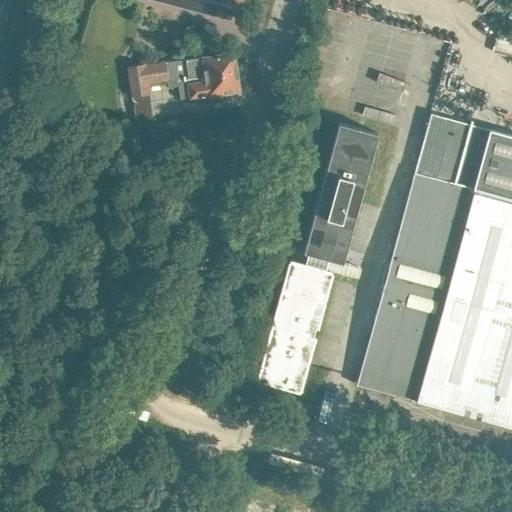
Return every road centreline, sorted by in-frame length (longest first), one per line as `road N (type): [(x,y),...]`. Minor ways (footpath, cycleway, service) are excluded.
road 1 (unclassified): [(210,432),(142,407),(138,390),(238,178),(293,0)]
road 2 (unclassified): [(511,504),(326,448),(210,432)]
road 3 (unknown): [(394,0),(443,21),(460,44),(467,108),(476,119),(511,129)]
